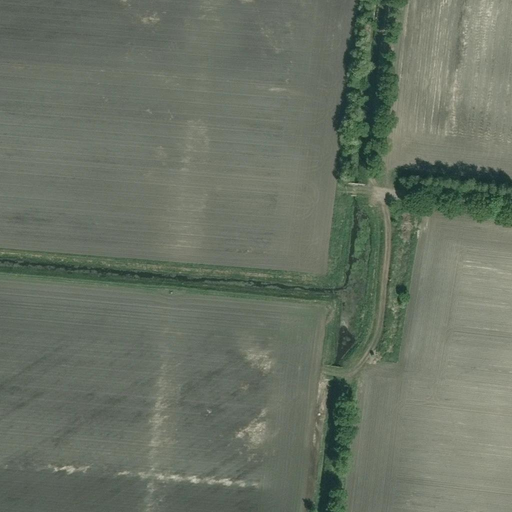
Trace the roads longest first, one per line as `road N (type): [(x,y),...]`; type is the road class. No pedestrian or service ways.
road 1 (track): [(378,193),(384,213),(374,316),(340,375),(325,511)]
road 2 (track): [(384,0),(362,173),(378,193)]
road 3 (track): [(378,193),(511,208)]
